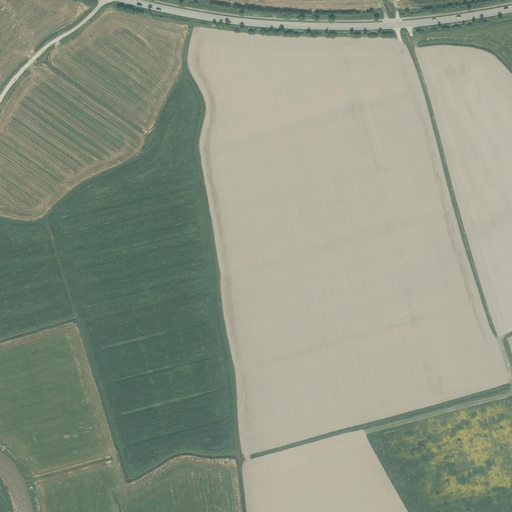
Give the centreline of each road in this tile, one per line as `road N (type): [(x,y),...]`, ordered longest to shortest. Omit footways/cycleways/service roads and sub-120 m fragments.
road 1 (tertiary): [(511,6),(425,20),(303,24),(129,0)]
road 2 (track): [(397,22),(494,335),(511,324)]
road 3 (unclassified): [(99,0),(0,92)]
